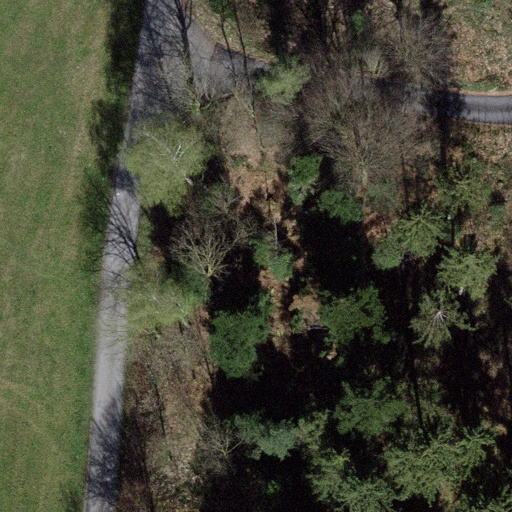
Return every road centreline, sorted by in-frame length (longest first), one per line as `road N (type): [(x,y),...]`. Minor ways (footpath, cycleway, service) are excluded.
road 1 (track): [(97,511),(117,264),(152,77)]
road 2 (track): [(152,77),(511,59)]
